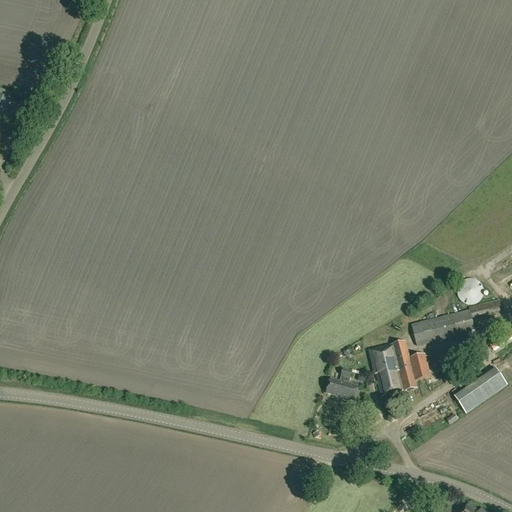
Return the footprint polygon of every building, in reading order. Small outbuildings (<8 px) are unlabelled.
[(0,126),(11,98),(0,93),(0,126)] [(465,305),(469,306),(474,305),(478,304),(481,301),(483,297),(484,292),(483,288),(481,284),(478,281),(474,280),(469,279),(465,280),(461,283),(459,286),(457,290),(457,295),(459,299),(461,302),(465,305)] [(475,333),(470,312),(411,327),(417,347),(475,333)] [(511,331),(491,346),(494,351),(511,339),(511,331)] [(405,342),(396,345),(368,351),(374,376),(380,398),(416,390),(415,383),(430,379),(424,355),(409,359),(405,342)] [(431,363),(437,373),(460,362),(455,351),(431,363)] [(465,411),(510,387),(500,367),(455,392),(465,411)] [(351,373),(344,371),(340,383),(330,380),(326,395),(354,402),(358,388),(348,385),(351,373)] [(428,489),(426,498),(440,501),(442,493),(428,489)]
